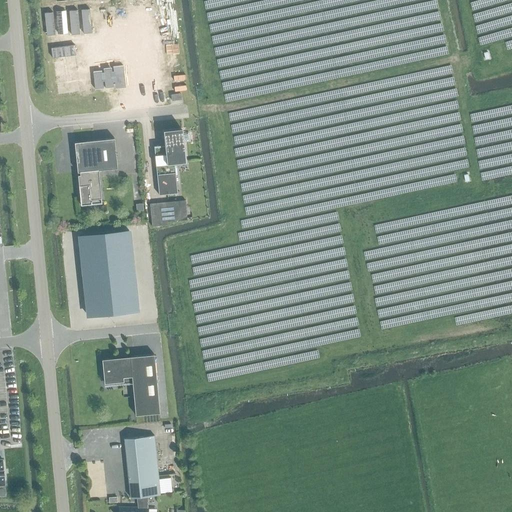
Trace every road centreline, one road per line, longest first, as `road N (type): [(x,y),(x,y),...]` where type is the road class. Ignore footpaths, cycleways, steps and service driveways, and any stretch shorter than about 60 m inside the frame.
road 1 (tertiary): [(46,338),(25,125)]
road 2 (tertiary): [(63,511),(46,338)]
road 3 (unclassified): [(188,109),(25,125)]
road 4 (tertiary): [(25,125),(13,0)]
